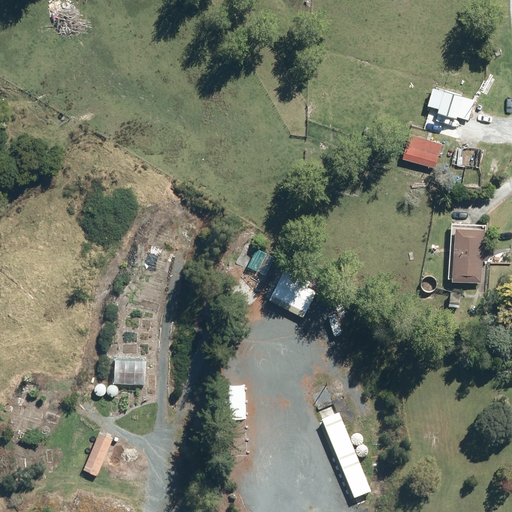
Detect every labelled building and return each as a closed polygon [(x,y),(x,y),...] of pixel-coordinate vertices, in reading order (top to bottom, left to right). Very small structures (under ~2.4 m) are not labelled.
[(467,131),(455,127),(459,117),(470,120),(476,101),(441,90),(428,130),(464,142),(467,131)] [(403,159),(415,164),(416,161),(414,156),(405,152),(403,159)] [(453,226),(450,278),(454,278),(454,280),(483,281),(484,260),(488,261),(489,248),(485,248),(486,228),(453,226)] [(256,273),(265,255),(255,250),(246,269),(256,273)] [(264,277),(273,259),(267,256),(258,274),(264,277)] [(306,287),(282,275),(272,295),(306,312),(316,293),(334,303),(342,288),(314,274),(307,288),(306,287)] [(451,292),(451,301),(461,302),(462,293),(451,292)] [(149,362),(116,361),(115,386),(148,387),(149,362)] [(339,415),(322,422),(355,500),(371,493),(339,415)] [(113,441),(100,436),(84,473),(98,479),(113,441)]
